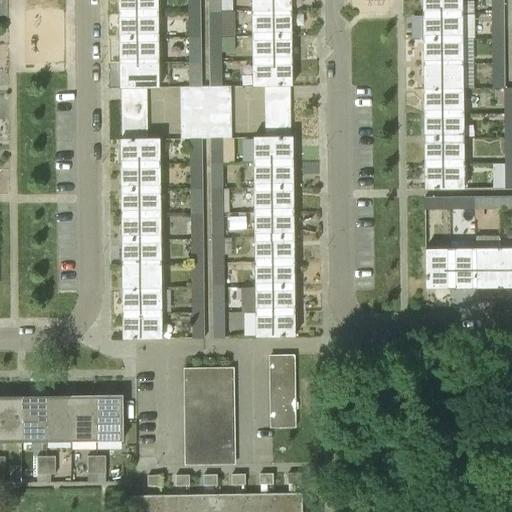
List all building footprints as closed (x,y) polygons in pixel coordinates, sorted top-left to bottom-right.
[(157,0),(118,0),(118,13),(158,13),(157,0)] [(199,0),(186,0),(187,13),(200,13),(199,0)] [(207,0),(208,13),(220,13),(220,0),(207,0)] [(291,12),(290,0),(251,0),(252,12),(291,12)] [(421,0),(422,17),(461,16),(461,0),(421,0)] [(502,0),(491,0),(491,14),(503,14),(502,0)] [(291,37),(291,12),(252,12),(252,37),(291,37)] [(158,13),(118,13),(118,39),(158,39),(158,13)] [(200,13),(187,13),(187,38),(200,38),(200,13)] [(208,38),(221,37),(220,13),(208,13),(208,38)] [(503,14),(491,14),(491,39),(503,39),(503,14)] [(422,41),(461,41),(461,16),(422,17),(422,41)] [(208,63),(221,62),(221,37),(208,38),(208,63)] [(291,62),(291,37),(252,37),(253,62),(291,62)] [(200,38),(187,38),(188,63),(200,63),(200,38)] [(158,39),(118,39),(119,64),(158,64),(158,39)] [(503,39),(491,39),(491,64),(503,64),(503,39)] [(422,66),(462,65),(461,41),(422,41),(422,66)] [(209,87),(221,87),(221,62),(208,63),(209,87)] [(292,86),(291,62),(253,62),(253,87),(292,86)] [(200,63),(188,63),(188,88),(201,87),(200,63)] [(159,89),(158,64),(119,64),(119,90),(159,89)] [(491,89),(503,89),(503,64),(491,64),(491,89)] [(422,91),(462,90),(462,65),(422,66),(422,91)] [(201,87),(188,88),(188,89),(181,89),(181,101),(204,100),(204,88),(201,88),(201,87)] [(221,87),(209,87),(208,88),(204,88),(204,100),(228,100),(228,88),(221,88),(221,87)] [(511,113),(511,89),(503,89),(503,113),(511,113)] [(422,116),(462,115),(462,90),(422,91),(422,116)] [(265,100),(265,112),(289,112),(289,99),(265,100)] [(204,100),(181,101),(181,114),(205,113),(204,100)] [(205,113),(228,113),(228,100),(204,100),(205,113)] [(121,101),(121,115),(145,114),(145,101),(121,101)] [(265,124),(289,124),(289,112),(265,112),(265,124)] [(205,113),(181,114),(181,127),(205,126),(205,113)] [(205,126),(229,126),(228,113),(205,113),(205,126)] [(504,138),(511,138),(511,113),(503,113),(504,138)] [(121,128),(146,127),(145,114),(121,115),(121,128)] [(422,140),(462,140),(462,115),(422,116),(422,140)] [(265,138),(289,138),(289,124),(265,124),(265,138)] [(182,140),(188,140),(201,139),(205,139),(205,126),(181,127),(182,140)] [(209,139),(222,139),(229,139),(229,126),(205,126),(205,139),(209,139)] [(121,140),(146,140),(146,127),(121,128),(121,140)] [(252,138),(253,163),(292,163),(291,138),(289,138),(265,138),(252,138)] [(189,165),(202,165),(201,139),(188,140),(189,165)] [(209,165),(222,164),(222,139),(209,139),(209,165)] [(119,140),(120,165),(159,164),(159,140),(146,140),(121,140),(119,140)] [(422,165),(463,165),(462,140),(422,140),(422,165)] [(253,189),(292,188),(292,163),(253,163),(253,189)] [(159,164),(120,165),(120,190),(160,189),(159,164)] [(209,190),(222,189),(222,164),(209,165),(209,190)] [(189,190),(202,190),(202,165),(189,165),(189,190)] [(463,190),(463,165),(422,165),(422,191),(463,190)] [(253,213),(292,212),(292,188),(253,189),(253,213)] [(160,189),(120,190),(120,215),(160,214),(160,189)] [(210,214),(222,214),(222,189),(209,190),(210,214)] [(202,190),(189,190),(189,215),(203,214),(202,190)] [(475,210),(474,198),(450,199),(450,210),(475,210)] [(499,210),(499,198),(474,198),(475,210),(499,210)] [(511,209),(511,198),(499,198),(499,210),(511,209)] [(423,199),(423,210),(450,210),(450,199),(423,199)] [(254,238),(292,238),(292,212),(253,213),(254,238)] [(160,214),(120,215),(121,239),(160,239),(160,214)] [(203,214),(189,215),(190,240),(203,239),(203,214)] [(210,239),(223,239),(222,214),(210,214),(210,239)] [(499,289),(499,249),(499,236),(474,236),(474,250),(474,289),(499,289)] [(254,263),(293,262),(292,238),(254,238),(254,263)] [(160,239),(121,239),(121,264),(161,264),(160,239)] [(190,264),(203,264),(203,239),(190,240),(190,264)] [(210,264),(223,264),(223,239),(210,239),(210,264)] [(511,288),(511,249),(499,249),(499,289),(511,288)] [(424,290),(450,289),(450,250),(423,250),(424,290)] [(474,289),(474,250),(450,250),(450,289),(474,289)] [(254,287),(293,287),(293,262),(254,263),(254,287)] [(161,264),(121,264),(121,290),(161,289),(161,264)] [(190,289),(204,289),(203,264),(190,264),(190,289)] [(210,289),(223,289),(223,264),(210,264),(210,289)] [(293,287),(254,287),(254,313),(293,312),(293,287)] [(161,289),(121,290),(122,315),(161,314),(161,289)] [(191,314),(204,314),(204,289),(190,289),(191,314)] [(211,314),(224,314),(223,289),(210,289),(211,314)] [(294,337),(293,312),(254,313),(255,338),(294,337)] [(161,340),(161,314),(122,315),(122,340),(161,340)] [(191,339),(204,339),(204,314),(191,314),(191,339)] [(211,339),(224,338),(224,314),(211,314),(211,339)] [(270,356),(270,368),(294,368),(294,355),(270,356)] [(294,368),(270,368),(270,380),(294,380),(294,368)] [(232,369),(208,370),(208,382),(232,382),(232,369)] [(184,382),(208,382),(208,370),(184,370),(184,382)] [(270,392),(294,391),(294,380),(270,380),(270,392)] [(208,382),(184,382),(185,394),(208,394),(208,382)] [(208,394),(232,394),(232,382),(208,382),(208,394)] [(271,404),(295,403),(294,391),(270,392),(271,404)] [(208,394),(185,394),(185,406),(208,406),(208,394)] [(208,406),(232,406),(232,394),(208,394),(208,406)] [(96,442),(96,396),(70,397),(71,442),(96,442)] [(121,396),(96,396),(96,442),(121,441),(121,396)] [(0,397),(0,442),(20,443),(19,397),(0,397)] [(19,397),(20,443),(45,442),(44,397),(19,397)] [(71,442),(70,397),(44,397),(45,442),(71,442)] [(271,416),(295,416),(295,403),(271,404),(271,416)] [(208,406),(185,406),(185,418),(209,418),(208,406)] [(209,418),(232,418),(232,406),(208,406),(209,418)] [(295,428),(295,416),(271,416),(271,428),(295,428)] [(209,418),(185,418),(185,430),(209,430),(209,418)] [(209,430),(233,430),(232,418),(209,418),(209,430)] [(209,430),(185,430),(185,442),(209,441),(209,430)] [(209,441),(233,441),(233,430),(209,430),(209,441)] [(209,441),(185,442),(185,454),(209,453),(209,441)] [(209,453),(233,453),(233,441),(209,441),(209,453)] [(185,465),(209,465),(209,453),(185,454),(185,465)] [(233,453),(209,453),(209,465),(233,465),(233,453)] [(36,475),(47,475),(46,457),(36,457),(36,475)] [(87,475),(97,475),(97,457),(87,457),(87,475)] [(259,485),(272,485),(272,474),(258,475),(259,485)] [(301,485),(301,474),(287,474),(287,485),(301,485)] [(202,486),(216,486),(216,475),(202,476),(202,486)] [(231,486),(244,486),(244,475),(230,475),(231,486)] [(175,486),(188,486),(188,476),(174,476),(175,486)] [(159,477),(146,477),(146,487),(159,487),(159,477)] [(271,511),(271,494),(243,495),(243,511),(271,511)] [(300,511),(300,494),(271,494),(271,511),(300,511)] [(187,496),(187,511),(215,511),(215,495),(187,496)] [(215,495),(215,511),(243,511),(243,495),(215,495)] [(131,497),(131,511),(159,511),(159,496),(147,497),(131,497)] [(187,511),(187,496),(159,496),(159,511),(187,511)]
